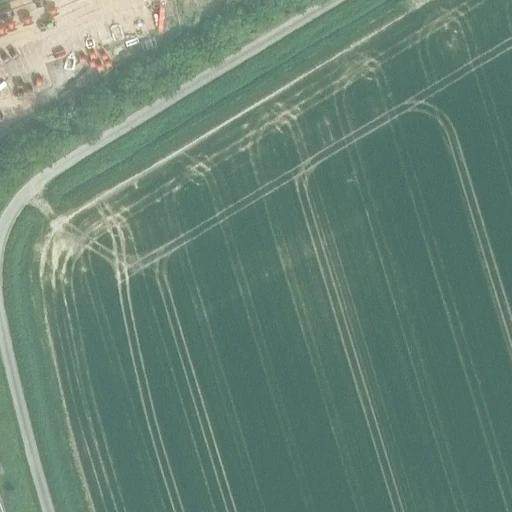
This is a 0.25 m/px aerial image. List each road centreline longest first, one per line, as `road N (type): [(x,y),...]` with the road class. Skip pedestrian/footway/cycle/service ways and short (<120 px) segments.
road 1 (unclassified): [(0,229),(10,203),(49,170),(334,0)]
road 2 (unclassified): [(51,511),(0,301)]
